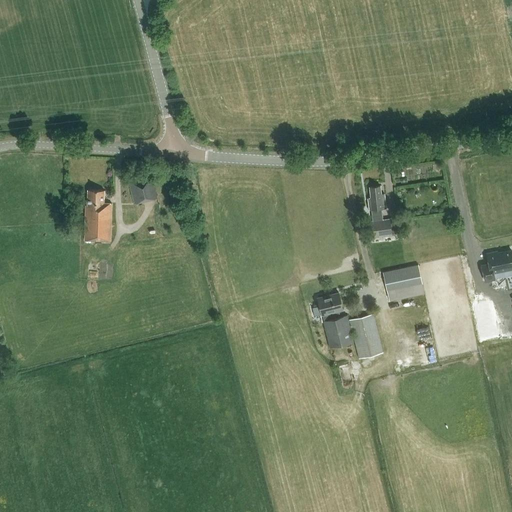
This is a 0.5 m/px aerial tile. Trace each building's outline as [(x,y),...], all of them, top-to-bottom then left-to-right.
[(151,175),(129,181),(134,203),(157,197),(151,175)] [(369,209),(371,209),(372,220),(366,221),(368,237),(392,234),(390,218),(382,219),(381,208),(383,207),(386,207),(385,195),(381,195),(380,186),(370,187),(371,198),(368,199),(369,209)] [(111,240),(112,203),(104,203),(104,190),(88,189),(87,205),(86,205),(84,240),(111,240)] [(511,263),(508,246),(495,249),(494,247),(483,249),(486,260),(479,261),(482,277),(492,275),(490,268),(511,263)] [(418,264),(382,271),(389,300),(424,293),(418,264)] [(359,358),(383,352),(373,314),(348,320),(347,315),(340,317),(339,310),(343,309),(339,292),(318,298),(322,315),(323,314),(324,321),(323,321),(330,347),(355,341),(359,358)]
